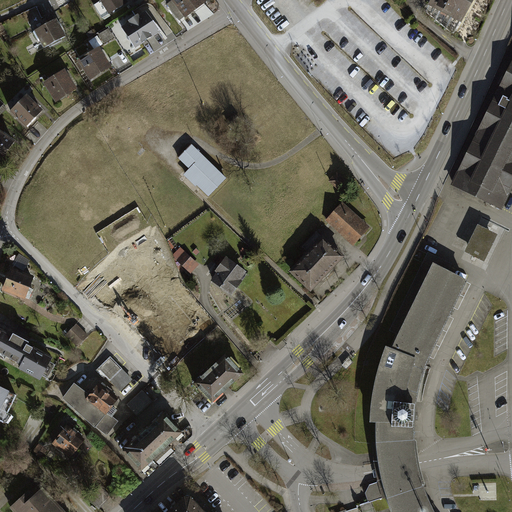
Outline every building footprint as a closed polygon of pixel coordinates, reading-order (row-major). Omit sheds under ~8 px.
[(98,0),(108,15),(127,3),(125,0),(98,0)] [(170,0),(184,19),(204,4),(201,0),(170,0)] [(431,0),(425,12),(453,28),(468,0),(431,0)] [(145,12),(122,27),(134,46),(157,31),(145,12)] [(35,31),(43,48),(65,38),(56,20),(35,31)] [(77,62),(88,79),(110,64),(99,47),(77,62)] [(511,63),(452,184),(501,208),(511,186),(511,63)] [(44,83),(55,101),(75,89),(63,70),(44,83)] [(9,113),(25,127),(41,109),(25,95),(9,113)] [(0,158),(2,160),(14,142),(0,133),(0,158)] [(132,151),(141,158),(147,151),(138,143),(132,151)] [(228,177),(192,143),(178,158),(189,169),(184,175),(208,198),(228,177)] [(330,181),(340,190),(347,183),(337,173),(330,181)] [(327,221),(353,244),(368,228),(342,204),(327,221)] [(478,225),(465,252),(485,262),(498,235),(478,225)] [(301,261),(292,271),(310,289),(342,256),(317,233),(303,247),(308,252),(300,260),(301,261)] [(177,262),(186,269),(193,260),(184,253),(177,262)] [(15,266),(27,269),(31,257),(18,254),(15,266)] [(398,334),(435,257),(428,254),(391,330),(398,334)] [(433,511),(432,511),(433,509),(431,505),(429,504),(427,498),(422,484),(419,474),(417,463),(415,452),(414,442),(413,421),(415,420),(415,416),(415,412),(414,410),(418,387),(425,365),(426,365),(427,362),(428,359),(428,357),(449,315),(450,315),(451,312),(453,310),(452,308),(465,281),(441,269),(445,261),(435,257),(398,334),(390,350),(389,350),(383,366),(378,384),(376,401),(374,420),(376,420),(376,444),(377,452),(379,470),(381,479),(383,487),(390,507),(392,511),(433,511)] [(209,283),(229,296),(245,272),(225,259),(209,283)] [(30,278),(11,271),(3,290),(23,297),(30,278)] [(66,335),(77,348),(88,338),(76,326),(66,335)] [(51,357),(0,331),(0,357),(40,378),(51,357)] [(194,386),(210,404),(241,375),(224,357),(194,386)] [(99,370),(121,391),(131,381),(109,359),(99,370)] [(74,385),(64,399),(95,427),(107,436),(118,423),(107,415),(117,400),(99,386),(88,400),(83,396),(85,393),(74,385)] [(13,396),(0,389),(0,420),(1,421),(13,396)] [(142,391),(127,405),(137,417),(153,402),(142,391)] [(164,414),(123,451),(145,474),(185,437),(164,414)] [(83,441),(65,427),(53,443),(71,457),(83,441)] [(369,501),(368,502),(368,503),(371,502),(372,502),(376,511),(390,507),(383,487),(380,485),(372,488),(367,498),(369,501)] [(110,495),(102,487),(90,499),(98,507),(110,495)] [(66,511),(42,488),(30,499),(24,494),(9,509),(12,511),(66,511)] [(201,511),(186,495),(169,511),(201,511)] [(374,511),(371,502),(368,503),(361,506),(362,511),(374,511)]
